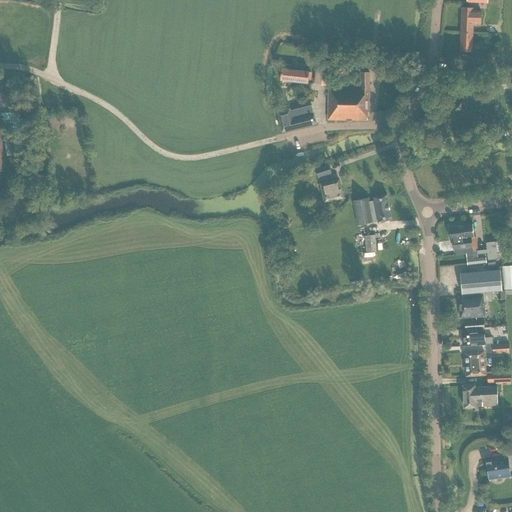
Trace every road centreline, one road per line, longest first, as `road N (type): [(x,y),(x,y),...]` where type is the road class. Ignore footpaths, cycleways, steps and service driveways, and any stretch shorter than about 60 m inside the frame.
road 1 (unclassified): [(400,126),(322,128),(177,158),(49,77)]
road 2 (tertiary): [(441,511),(426,210)]
road 3 (tertiary): [(400,126),(429,64),(437,0)]
